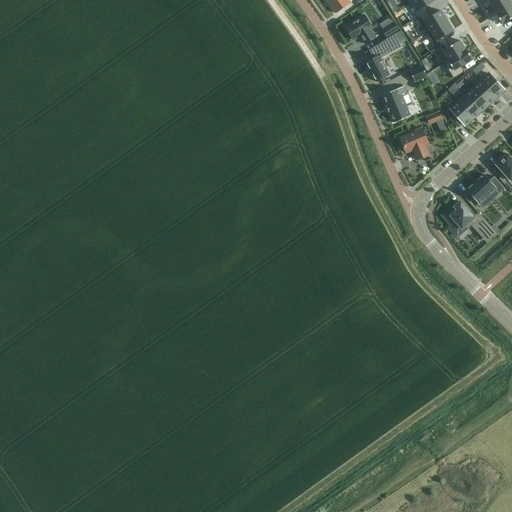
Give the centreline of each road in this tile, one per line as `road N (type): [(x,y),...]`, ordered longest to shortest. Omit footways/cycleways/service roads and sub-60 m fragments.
road 1 (residential): [(419,207),(402,192),(352,80),(300,0)]
road 2 (tertiary): [(511,326),(430,242),(419,207)]
road 3 (tertiary): [(419,207),(511,116)]
